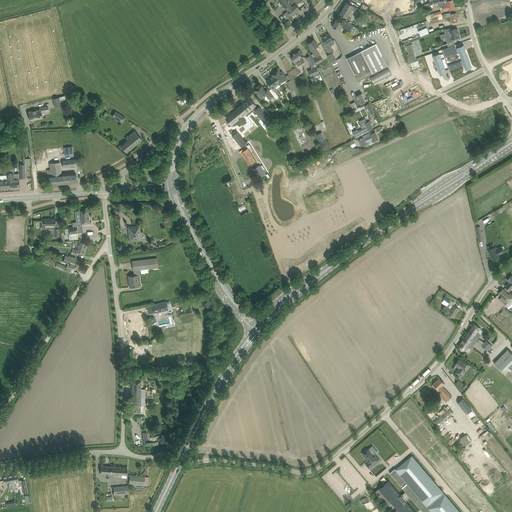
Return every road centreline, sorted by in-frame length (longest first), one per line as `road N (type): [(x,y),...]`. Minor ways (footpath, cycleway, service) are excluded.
road 1 (unclassified): [(181,457),(308,474),(321,468),(435,369),(511,268)]
road 2 (secondary): [(330,266),(511,144)]
road 3 (unclassified): [(108,240),(124,373),(122,452)]
road 4 (tertiary): [(169,185),(225,299),(258,327)]
road 5 (tertiary): [(258,327),(225,283),(178,182)]
road 6 (secondary): [(181,457),(258,327)]
road 7 (unclassified): [(0,470),(122,452)]
